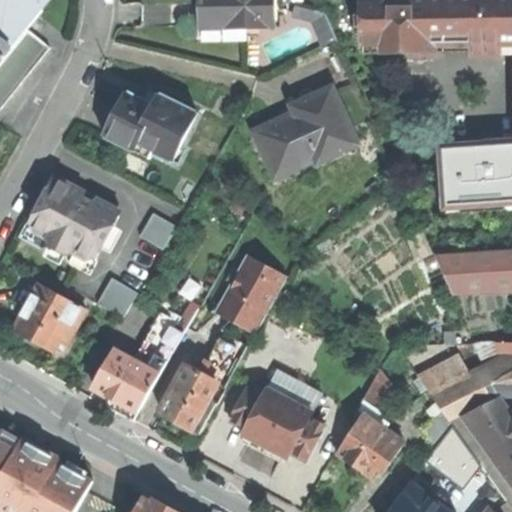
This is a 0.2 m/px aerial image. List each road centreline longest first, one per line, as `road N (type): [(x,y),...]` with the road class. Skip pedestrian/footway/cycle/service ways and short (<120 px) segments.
road 1 (secondary): [(0,380),(233,511)]
road 2 (residential): [(0,219),(87,52),(96,0)]
road 3 (unknown): [(97,12),(148,48),(208,68),(250,77),(307,57)]
road 4 (unknown): [(511,49),(450,51),(455,155)]
